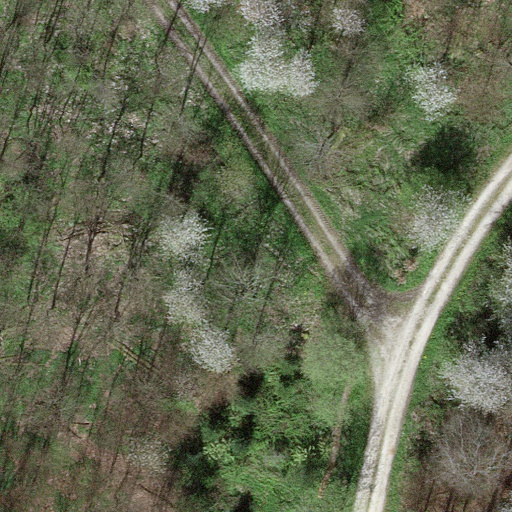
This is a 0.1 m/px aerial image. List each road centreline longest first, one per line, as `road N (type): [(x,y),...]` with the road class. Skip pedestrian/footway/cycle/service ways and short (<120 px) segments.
road 1 (track): [(157,0),(311,215),(397,352)]
road 2 (track): [(511,173),(459,242),(397,352),(365,511)]
